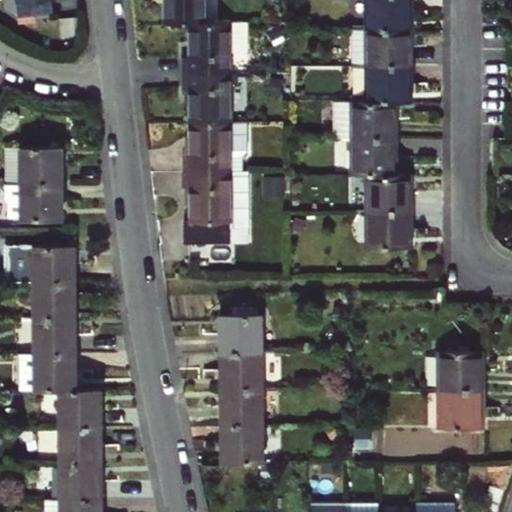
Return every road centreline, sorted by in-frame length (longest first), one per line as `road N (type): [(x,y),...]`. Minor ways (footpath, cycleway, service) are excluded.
road 1 (residential): [(180,511),(142,308),(116,79)]
road 2 (residential): [(511,277),(478,266),(469,241),(467,0)]
